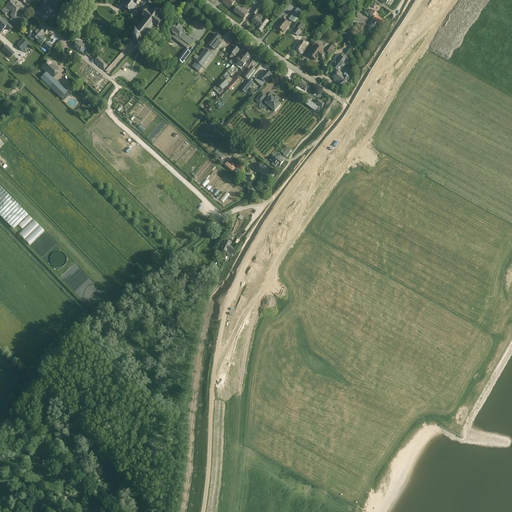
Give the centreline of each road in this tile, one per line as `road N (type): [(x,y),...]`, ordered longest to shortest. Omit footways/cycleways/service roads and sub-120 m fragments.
road 1 (unclassified): [(203,511),(215,362),(242,269),(351,107)]
road 2 (track): [(407,417),(470,352),(511,252)]
road 3 (residential): [(351,107),(202,0)]
road 4 (residential): [(113,82),(16,0)]
road 5 (unclassified): [(351,107),(419,0)]
